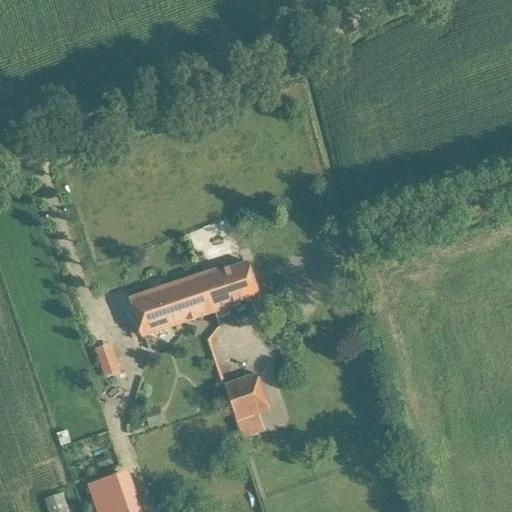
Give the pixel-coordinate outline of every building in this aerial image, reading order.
[(260,295),(249,263),(220,272),(219,269),(203,275),(129,300),(142,338),(215,313),(232,308),(231,305),(250,298),(260,295)] [(103,378),(121,372),(112,342),(93,348),(103,378)] [(240,421),(270,410),(257,375),(227,385),(240,421)] [(135,511),(122,473),(88,486),(97,511),(135,511)] [(68,511),(62,495),(44,501),(47,511),(68,511)]
